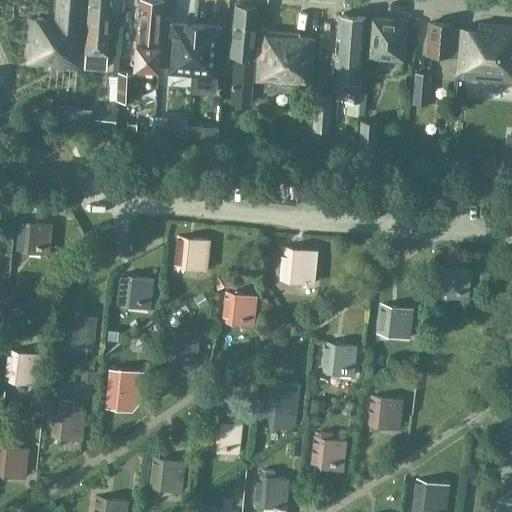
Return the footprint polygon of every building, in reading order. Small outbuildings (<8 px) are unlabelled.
[(82,67),(86,0),(55,0),(55,17),(46,17),(46,21),(31,20),(28,63),(82,67)] [(108,56),(110,0),(88,0),(85,55),(108,56)] [(157,68),(162,0),(160,0),(140,0),(136,67),(157,68)] [(252,56),(256,8),(235,6),(230,56),(236,56),(234,82),(236,82),(235,101),(251,102),(254,57),(252,56)] [(358,94),(363,17),(337,15),(332,82),(348,83),(346,102),(357,103),(358,94)] [(368,56),(403,59),(405,20),(371,18),(368,56)] [(164,90),(189,91),(194,25),(169,23),(164,90)] [(453,25),(429,23),(426,52),(450,54),(458,55),(460,28),(453,27),(453,25)] [(476,30),(461,29),(457,76),(511,80),(511,25),(477,23),(476,30)] [(218,27),(194,25),(189,91),(213,93),(218,27)] [(310,83),(313,39),(299,38),(299,33),(260,30),(256,79),(310,83)] [(136,71),(117,70),(116,84),(116,99),(134,100),(136,71)] [(430,73),(414,72),(412,103),(428,104),(430,73)] [(109,84),(108,99),(116,99),(116,84),(109,84)] [(329,132),(331,95),(314,93),(311,130),(312,130),(311,143),(324,144),(325,132),(329,132)] [(358,94),(357,103),(365,103),(366,94),(358,94)] [(90,109),(89,125),(114,127),(115,111),(90,109)] [(154,116),(153,132),(169,134),(170,118),(154,116)] [(378,121),(360,119),(358,148),(375,150),(378,121)] [(186,123),(185,135),(215,138),(216,125),(186,123)] [(311,131),(304,130),(298,135),(298,145),(310,146),(311,131)] [(439,141),(426,140),(425,155),(437,156),(439,141)] [(51,249),(54,226),(23,222),(19,250),(31,252),(31,247),(51,249)] [(207,270),(210,240),(178,237),(176,267),(207,270)] [(317,249),(282,246),(279,281),(314,284),(317,249)] [(468,291),(471,266),(439,263),(436,292),(447,294),(448,289),(468,291)] [(152,304),(155,279),(123,275),(119,304),(130,305),(131,301),(152,304)] [(255,317),(257,293),(225,290),(223,319),(233,320),(233,315),(255,317)] [(410,330),(413,306),(382,302),(378,331),(390,333),(391,327),(410,330)] [(93,346),(96,318),(64,314),(60,342),(93,346)] [(163,359),(176,360),(177,355),(197,357),(199,333),(167,329),(163,359)] [(355,368),(357,344),(326,340),(323,370),(335,371),(335,365),(355,368)] [(441,383),(463,384),(465,352),(443,351),(441,383)] [(38,380),(41,357),(8,353),(5,381),(18,383),(18,378),(38,380)] [(111,368),(107,406),(120,407),(121,399),(139,401),(140,396),(142,371),(111,368)] [(262,385),(259,416),(267,417),(266,426),(286,428),(294,423),(298,384),(271,381),(271,386),(262,385)] [(400,423),(402,398),(370,394),(367,423),(379,425),(379,421),(400,423)] [(53,405),(50,435),(63,437),(62,432),(82,434),(85,409),(74,408),(75,400),(54,397),(53,405)] [(239,446),(242,423),(211,418),(207,447),(218,449),(219,443),(239,446)] [(342,464),(346,441),(313,436),(309,465),(322,467),(323,461),(342,464)] [(27,471),(29,447),(0,444),(0,472),(6,473),(6,469),(27,471)] [(162,480),(182,483),(185,460),(153,456),(150,484),(161,485),(162,480)] [(257,473),(253,502),(263,503),(261,511),(283,511),(284,506),(285,506),(289,477),(257,473)] [(414,478),(411,508),(422,509),(421,511),(440,511),(441,511),(442,511),(446,482),(414,478)] [(127,511),(129,498),(96,494),(94,511),(127,511)]
